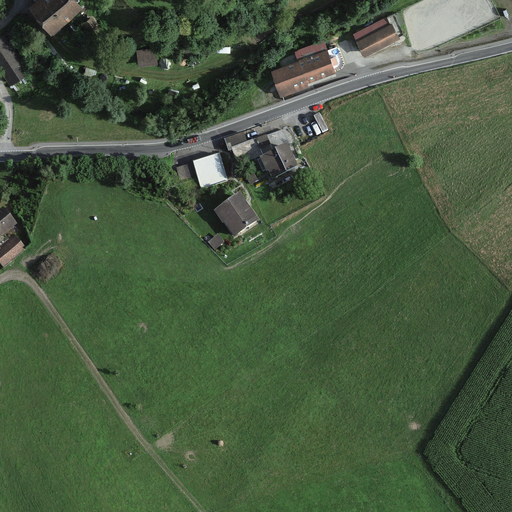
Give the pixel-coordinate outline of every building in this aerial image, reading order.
[(75,0),(28,0),(25,3),(48,33),(81,7),(75,0)] [(381,28),(357,40),(365,55),(406,35),(394,12),(378,20),(381,28)] [(31,71),(6,33),(0,37),(0,68),(11,84),(31,71)] [(157,45),(138,47),(139,65),(158,63),(157,45)] [(190,45),(182,46),(183,60),(192,60),(190,45)] [(326,47),(269,69),(279,93),(335,71),(326,47)] [(285,125),(234,149),(241,163),(258,155),(272,185),(306,169),(285,125)] [(244,131),(225,139),(230,150),(249,142),(244,131)] [(230,180),(224,155),(196,163),(203,187),(230,180)] [(262,221),(242,194),(217,212),(237,239),(262,221)] [(0,240),(18,227),(2,206),(0,207),(0,264),(1,266),(25,249),(16,238),(3,248),(0,244),(0,240)]
